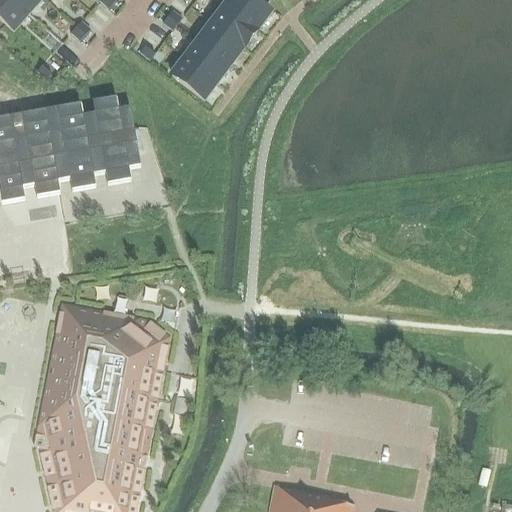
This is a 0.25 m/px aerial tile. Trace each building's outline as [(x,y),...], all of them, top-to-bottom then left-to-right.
[(0,0),(0,21),(13,34),(28,17),(9,0),(0,0)] [(43,1),(41,0),(9,0),(28,17),(43,1)] [(108,11),(113,6),(106,0),(102,0),(99,4),(108,11)] [(230,0),(224,8),(257,33),(270,15),(250,0),(230,0)] [(244,50),(257,33),(224,8),(211,26),(244,50)] [(172,13),(167,19),(177,27),(182,21),(172,13)] [(172,33),(177,27),(167,19),(162,26),(172,33)] [(81,24),(76,30),(84,38),(90,32),(81,24)] [(230,68),(244,50),(211,26),(198,43),(230,68)] [(84,38),(76,30),(70,36),(79,44),(84,38)] [(217,85),(230,68),(198,43),(185,60),(217,85)] [(149,63),(154,56),(145,49),(140,55),(149,63)] [(217,85),(185,60),(171,78),(204,103),(217,85)] [(36,74),(45,82),(51,76),(42,68),(36,74)] [(82,107),(0,120),(0,191),(3,209),(27,205),(25,193),(37,191),(39,202),(69,197),(104,191),(104,190),(133,185),(131,174),(143,172),(140,157),(151,155),(148,133),(136,135),(132,109),(120,111),(118,99),(93,104),(95,116),(84,118),(82,107)] [(148,322),(62,306),(61,306),(33,449),(38,450),(51,511),(135,511),(169,339),(148,322)] [(176,400),(173,415),(185,418),(188,402),(176,400)] [(352,511),(354,507),(331,503),(332,499),(273,488),(268,511),(352,511)]
